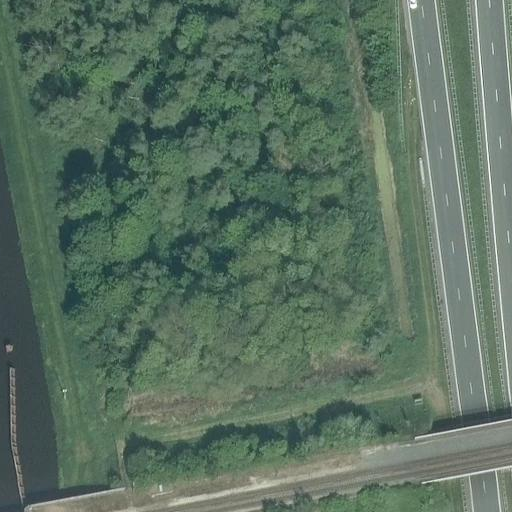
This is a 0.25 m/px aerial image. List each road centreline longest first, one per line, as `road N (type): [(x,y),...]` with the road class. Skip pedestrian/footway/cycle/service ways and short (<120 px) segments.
road 1 (trunk): [(420,0),(486,511)]
road 2 (trunk): [(511,290),(489,0)]
